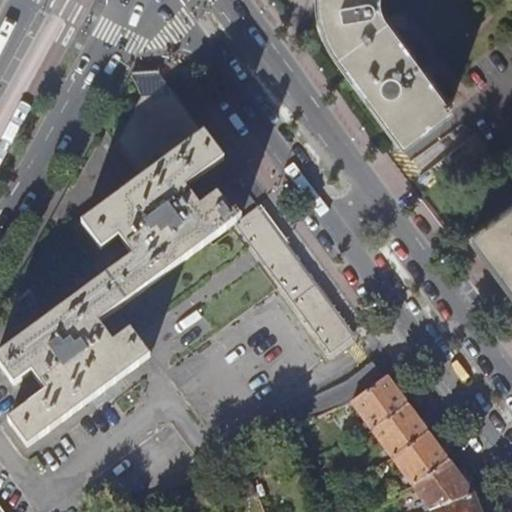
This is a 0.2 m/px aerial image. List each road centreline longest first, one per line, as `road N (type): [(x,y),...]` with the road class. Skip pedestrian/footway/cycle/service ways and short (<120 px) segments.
road 1 (secondary): [(172,0),(511,462)]
road 2 (secondary): [(511,380),(229,0)]
road 3 (primary): [(0,233),(121,0)]
